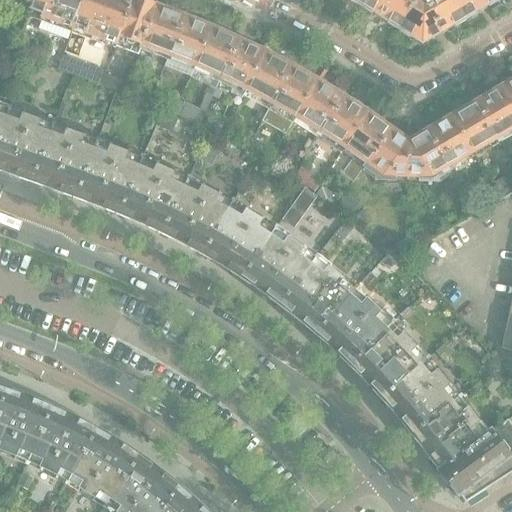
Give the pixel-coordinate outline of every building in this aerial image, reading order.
[(73,27),(82,0),(34,0),(33,0),(32,0),(31,7),(32,7),(28,17),(39,21),(41,16),(42,16),(73,27)] [(117,42),(131,0),(82,0),(73,27),(115,43),(116,41),(117,42)] [(141,46),(157,5),(144,0),(131,0),(117,42),(140,50),(141,46)] [(398,31),(416,0),(365,0),(361,8),(371,14),(372,12),(388,22),(387,24),(398,31)] [(464,21),(452,0),(416,0),(398,31),(409,38),(410,36),(422,44),(453,25),(454,27),(464,21)] [(500,0),(499,0),(452,0),(464,21),(476,14),(475,12),(478,10),(488,5),(489,6),(500,0)] [(194,68),(211,26),(157,5),(141,46),(154,51),(153,55),(179,66),(180,62),(194,68)] [(245,91),(265,51),(211,26),(194,68),(193,70),(231,88),(230,93),(242,99),(245,91)] [(0,59),(9,63),(13,53),(13,51),(0,46),(0,59)] [(318,80),(295,67),(265,51),(245,91),(257,97),(255,100),(281,114),(278,121),(290,127),(296,118),(318,80)] [(59,62),(56,70),(70,75),(71,75),(101,86),(105,74),(106,72),(75,60),(62,55),(59,62)] [(56,70),(59,62),(51,58),(48,66),(56,70)] [(105,74),(101,86),(116,92),(125,95),(128,83),(105,74)] [(511,79),(501,86),(511,104),(511,79)] [(368,112),(346,98),(318,80),(296,118),(304,123),(302,126),(328,143),(330,139),(342,147),(344,148),(368,112)] [(179,101),(174,114),(199,125),(212,97),(216,89),(215,89),(210,86),(209,87),(206,94),(199,110),(179,101)] [(510,129),(511,128),(511,104),(501,86),(451,115),(472,151),(482,145),(484,149),(511,133),(510,129)] [(20,103),(25,92),(18,89),(14,100),(20,103)] [(216,89),(212,97),(218,100),(222,92),(216,89)] [(65,120),(69,108),(61,105),(57,117),(65,120)] [(0,132),(9,111),(0,107),(0,132)] [(30,182),(52,126),(9,111),(0,132),(0,169),(1,169),(17,175),(19,178),(30,182)] [(408,140),(397,132),(368,112),(344,148),(351,153),(349,156),(374,175),(374,180),(392,181),(393,176),(407,177),(408,140)] [(171,133),(178,118),(165,113),(158,127),(171,133)] [(458,160),(472,151),(451,115),(408,140),(407,177),(416,178),(416,182),(435,183),(436,177),(460,163),(458,160)] [(107,132),(110,125),(103,122),(101,130),(107,132)] [(74,198),(96,142),(52,126),(30,182),(41,186),(44,185),(61,191),(63,194),(74,198)] [(117,215),(141,160),(96,142),(74,198),(85,202),(88,201),(104,207),(106,210),(117,215)] [(152,151),(155,144),(149,142),(146,149),(152,151)] [(509,156),(504,149),(499,152),(505,163),(511,160),(509,156)] [(159,233),(187,180),(141,160),(117,215),(127,219),(130,218),(147,225),(148,228),(159,233)] [(291,178),(297,167),(286,160),(279,171),(291,178)] [(198,172),(202,165),(196,162),(192,169),(198,172)] [(464,182),(460,175),(455,178),(459,185),(464,182)] [(511,190),(511,184),(507,176),(493,184),(501,197),(511,190)] [(462,193),(454,178),(442,184),(451,199),(462,193)] [(200,255),(232,203),(187,180),(159,233),(169,239),(173,237),(188,246),(189,249),(200,255)] [(243,196),(248,187),(243,183),(237,193),(243,196)] [(325,202),(331,194),(321,187),(315,195),(325,202)] [(348,219),(361,202),(348,192),(336,210),(348,219)] [(240,279),(274,230),(232,203),(200,255),(210,260),(213,260),(229,269),(230,272),(240,279)] [(287,223),(293,215),(287,212),(282,220),(287,223)] [(290,289),(315,259),(274,230),(240,279),(249,285),(253,284),(267,295),(268,298),(277,305),(290,289)] [(328,253),(338,240),(333,236),(323,249),(328,253)] [(405,256),(405,239),(386,251),(397,261),(405,256)] [(313,334),(353,290),(315,259),(290,289),(277,305),(286,312),(290,312),(304,323),(304,326),(313,334)] [(367,285),(374,277),(369,273),(362,281),(367,285)] [(347,365),(391,324),(353,290),(313,334),(322,342),(326,342),(339,354),(339,357),(347,365)] [(511,297),(508,317),(511,317),(508,333),(504,332),(501,349),(511,351),(511,297)] [(379,399),(425,360),(391,324),(347,365),(356,374),(359,374),(372,386),(372,390),(379,399)] [(439,357),(448,351),(444,345),(435,352),(439,357)] [(409,434),(456,397),(425,360),(379,399),(387,407),(391,407),(402,421),(402,424),(409,434)] [(472,396),(480,390),(477,385),(468,391),(472,396)] [(0,448),(28,459),(50,406),(37,401),(34,402),(17,396),(16,393),(5,389),(0,401),(0,448)] [(488,435),(458,399),(456,397),(409,434),(417,443),(420,443),(431,458),(430,461),(439,471),(488,435)] [(68,478),(95,428),(83,422),(80,423),(64,415),(63,412),(50,406),(28,459),(68,478)] [(484,490),(511,472),(511,425),(508,420),(488,435),(439,471),(438,472),(447,484),(448,484),(457,496),(459,494),(465,502),(484,490)] [(106,502),(138,455),(127,447),(123,448),(108,438),(107,435),(106,434),(95,428),(68,478),(69,479),(56,501),(68,508),(77,494),(71,490),(75,483),(106,502)] [(324,463),(335,454),(330,447),(319,456),(324,463)] [(118,511),(156,511),(178,486),(167,477),(164,477),(150,466),(149,463),(138,455),(106,502),(107,503),(118,511)] [(207,511),(206,510),(202,510),(189,498),(189,494),(188,494),(178,486),(156,511),(207,511)]
